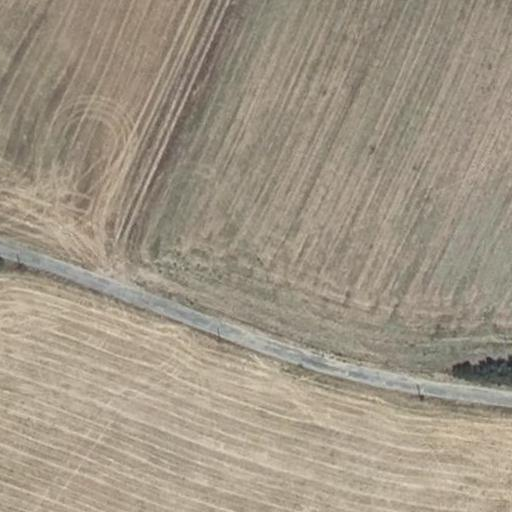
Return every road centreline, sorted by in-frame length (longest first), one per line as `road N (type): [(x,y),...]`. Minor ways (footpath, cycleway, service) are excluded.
road 1 (unclassified): [(511,402),(342,368),(0,245)]
road 2 (unknown): [(74,274),(230,0)]
